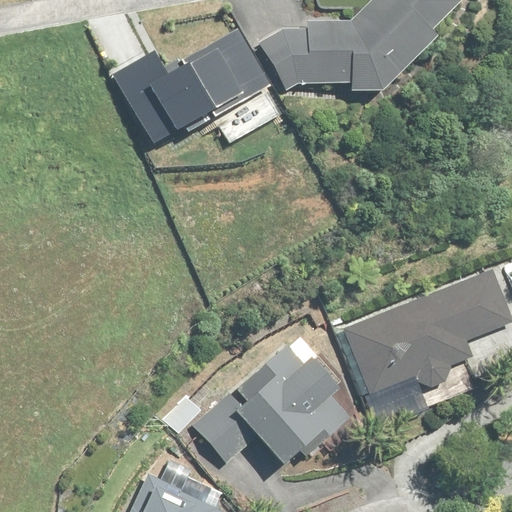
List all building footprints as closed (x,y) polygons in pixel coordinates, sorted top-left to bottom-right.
[(254,37),(231,49),(246,100),(296,99),(314,101),(337,102),(434,5),(427,0),(351,0),(321,35),(303,30),(280,31),(254,37)] [(103,70),(93,44),(74,51),(84,77),(103,70)] [(453,366),(475,358),(469,343),(511,327),(511,300),(498,267),(340,333),(368,400),(385,393),(396,388),(406,385),(417,381),(433,390),(447,383),(453,366)] [(324,422),(270,362),(174,443),(209,483),(243,454),(265,477),(324,422)] [(175,511),(129,493),(121,511),(175,511)]
